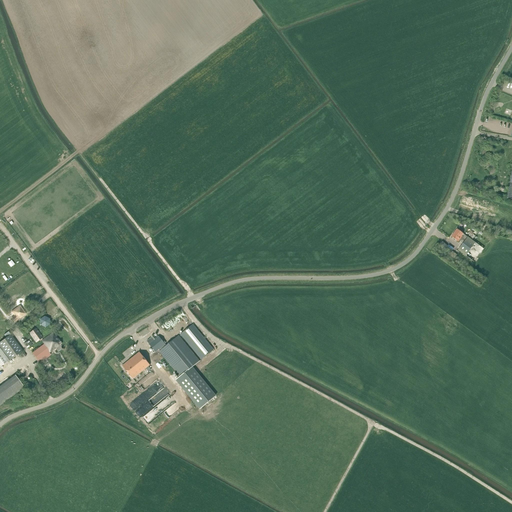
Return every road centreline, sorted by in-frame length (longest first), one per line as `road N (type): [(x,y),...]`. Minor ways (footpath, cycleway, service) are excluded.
road 1 (unclassified): [(0,427),(58,404),(107,345),(214,287),(278,277),(362,281),(403,271),(457,199),(485,92),(511,46)]
road 2 (track): [(181,302),(211,336),(511,502)]
road 3 (track): [(100,176),(195,296)]
